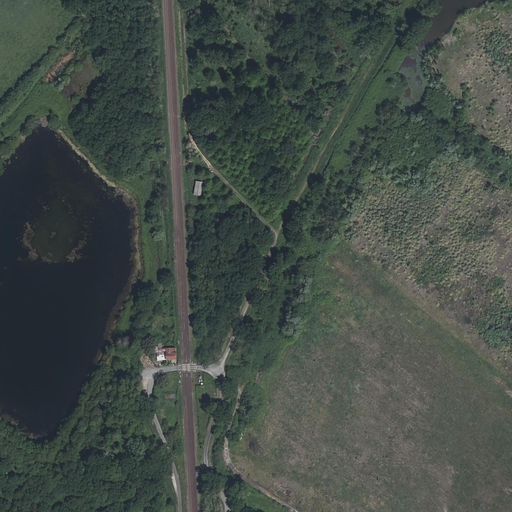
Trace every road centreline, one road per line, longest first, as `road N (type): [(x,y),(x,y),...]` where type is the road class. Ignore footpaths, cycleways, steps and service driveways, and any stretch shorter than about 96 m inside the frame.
road 1 (track): [(413,0),(320,169),(294,199),(212,369)]
road 2 (unclassified): [(227,511),(207,462),(220,382),(200,367),(162,369),(149,383),(180,511)]
road 3 (track): [(279,233),(193,137),(184,0)]
